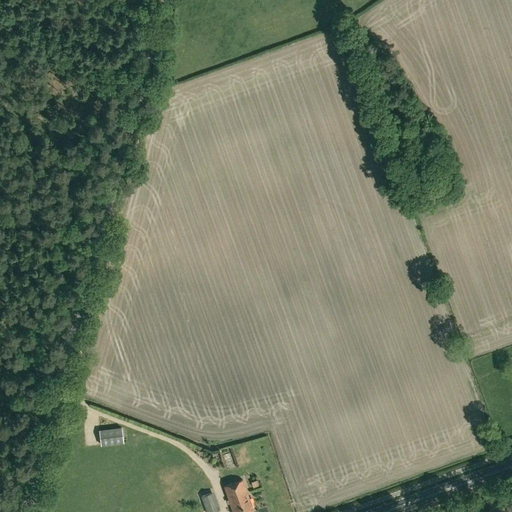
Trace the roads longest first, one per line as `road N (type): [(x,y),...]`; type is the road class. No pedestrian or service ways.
road 1 (unclassified): [(21,511),(156,0)]
road 2 (primary): [(386,511),(511,466)]
